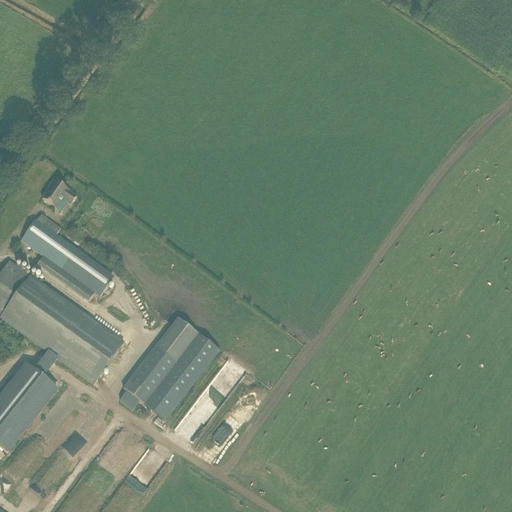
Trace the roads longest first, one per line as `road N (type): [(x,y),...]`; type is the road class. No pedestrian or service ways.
road 1 (track): [(213,472),(241,449),(469,136),(511,99)]
road 2 (unclassified): [(0,188),(137,0)]
